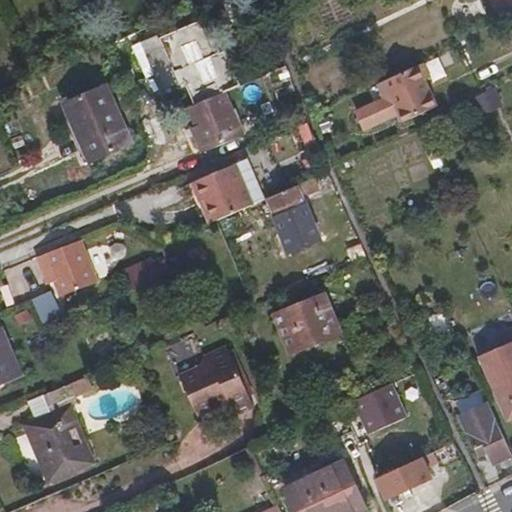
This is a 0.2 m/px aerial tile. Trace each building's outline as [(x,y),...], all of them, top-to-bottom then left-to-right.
[(511,14),(511,0),(489,0),(500,21),(511,14)] [(196,8),(138,33),(163,90),(178,83),(160,40),(196,24),(198,27),(207,23),(204,16),(200,17),(196,8)] [(299,97),(286,65),(268,72),(281,104),(299,97)] [(434,108),(414,65),(384,80),(392,96),(400,113),(404,122),(434,108)] [(88,157),(130,140),(106,86),(63,105),(88,157)] [(495,88),(468,100),(477,118),(504,105),(495,88)] [(224,93),(189,108),(197,124),(200,132),(195,134),(203,152),(243,136),(224,93)] [(400,113),(392,96),(358,113),(365,128),(400,113)] [(453,98),(453,96),(440,102),(446,118),(460,112),(453,98)] [(200,132),(197,124),(191,127),(195,134),(200,132)] [(132,143),(130,140),(88,157),(90,162),(132,143)] [(199,180),(208,199),(213,197),(222,218),(237,212),(272,197),(262,172),(251,177),(244,161),(199,180)] [(272,197),(237,212),(246,230),(280,214),(304,203),(302,198),(313,193),(321,190),(316,178),(272,197)] [(302,198),(304,203),(308,202),(315,199),(313,193),(302,198)] [(221,219),(222,218),(213,197),(208,199),(217,220),(221,219)] [(308,202),(280,214),(297,253),(325,241),(308,202)] [(79,241),(37,258),(43,273),(50,270),(54,280),(61,296),(96,282),(79,241)] [(173,267),(167,255),(158,259),(156,254),(129,266),(137,282),(173,267)] [(50,270),(43,273),(47,283),(54,280),(50,270)] [(324,295),(275,314),(290,350),(307,342),(308,346),(324,340),(322,336),(338,329),(324,295)] [(0,383),(21,374),(2,328),(0,328),(0,383)] [(511,342),(478,357),(507,421),(511,418),(511,342)] [(234,416),(253,408),(226,344),(208,352),(199,367),(179,375),(198,418),(208,422),(222,416),(219,411),(229,407),(234,416)] [(93,390),(87,376),(43,395),(51,413),(24,425),(49,483),(95,462),(71,405),(78,402),(75,397),(93,390)] [(389,384),(350,402),(364,435),(405,416),(389,384)] [(495,462),(511,454),(511,453),(489,405),(462,418),(479,456),(489,452),(495,462)] [(454,442),(440,448),(449,466),(445,468),(450,478),(468,469),(454,442)] [(434,477),(424,456),(376,478),(387,500),(434,477)] [(344,461),(285,490),(296,511),(357,511),(366,508),(344,461)] [(248,511),(281,511),(271,491),(245,503),(248,511)]
